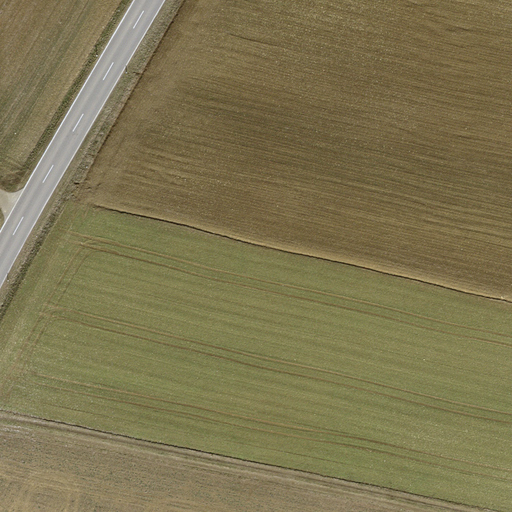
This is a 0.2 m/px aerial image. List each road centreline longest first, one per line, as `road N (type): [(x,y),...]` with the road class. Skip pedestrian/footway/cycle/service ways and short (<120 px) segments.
road 1 (track): [(445,511),(0,424)]
road 2 (tertiary): [(0,285),(156,0)]
